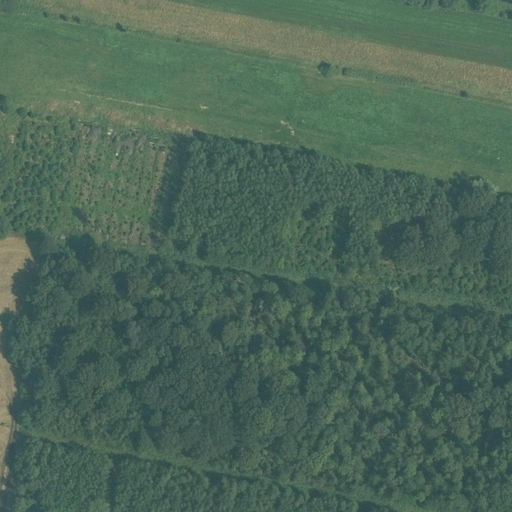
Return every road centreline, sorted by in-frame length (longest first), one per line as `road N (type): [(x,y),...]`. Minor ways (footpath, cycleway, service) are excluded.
road 1 (track): [(511,321),(30,243),(0,349)]
road 2 (track): [(0,391),(26,438),(404,511)]
